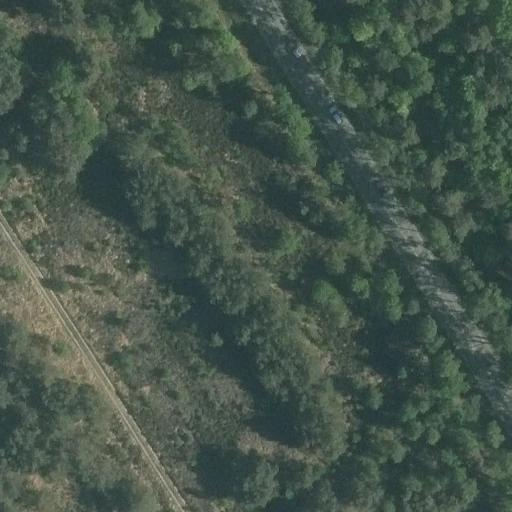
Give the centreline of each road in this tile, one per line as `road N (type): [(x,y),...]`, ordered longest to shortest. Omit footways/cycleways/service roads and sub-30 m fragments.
road 1 (primary): [(511,414),(249,0)]
road 2 (track): [(187,511),(0,217)]
